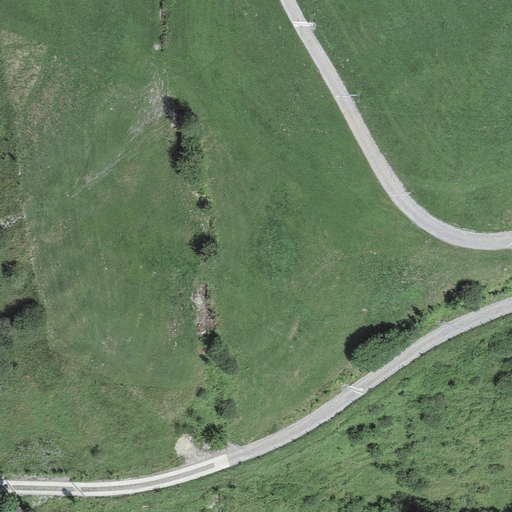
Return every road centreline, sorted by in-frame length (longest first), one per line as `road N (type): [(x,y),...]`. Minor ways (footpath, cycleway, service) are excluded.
road 1 (track): [(511,305),(445,333),(294,431),(213,466),(104,490),(0,487)]
road 2 (track): [(288,0),(399,195),(439,229),(511,239)]
